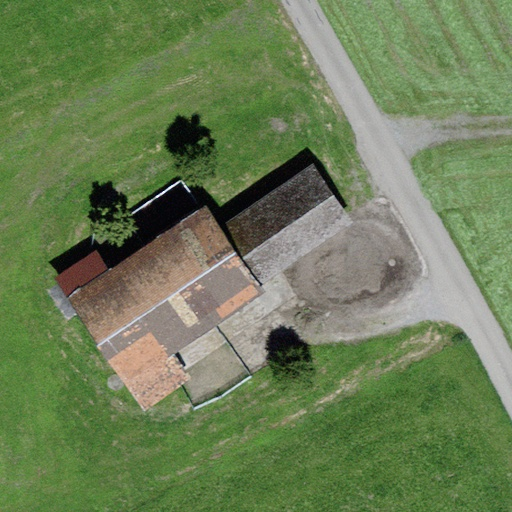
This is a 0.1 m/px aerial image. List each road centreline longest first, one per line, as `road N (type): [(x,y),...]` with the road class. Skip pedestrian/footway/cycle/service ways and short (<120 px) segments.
road 1 (track): [(297,0),(511,378)]
road 2 (track): [(511,127),(377,140)]
